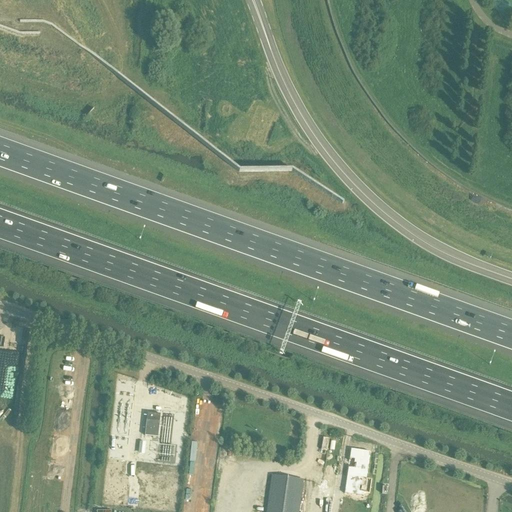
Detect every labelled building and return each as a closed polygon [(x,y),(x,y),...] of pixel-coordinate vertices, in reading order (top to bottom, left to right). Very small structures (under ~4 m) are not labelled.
[(478,205),(481,200),(473,196),(471,200),(478,205)] [(144,436),(157,437),(159,422),(146,420),(144,436)] [(367,478),(371,452),(351,449),(345,494),(365,497),(365,493),(369,494),(371,479),(367,478)] [(266,511),(298,511),(303,481),(271,476),(266,511)] [(330,511),(335,484),(316,481),(311,511),(330,511)] [(341,511),(363,511),(359,503),(348,501),(341,511)]
